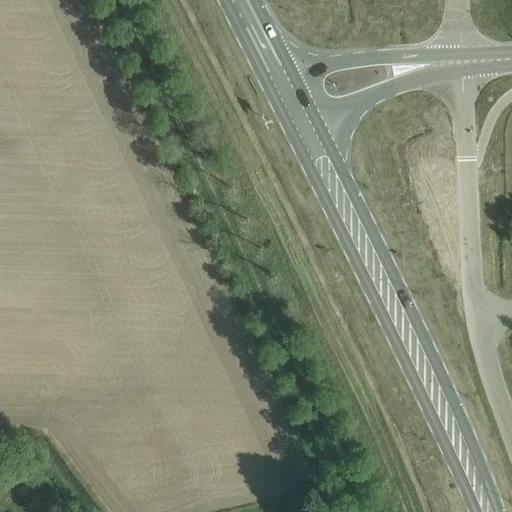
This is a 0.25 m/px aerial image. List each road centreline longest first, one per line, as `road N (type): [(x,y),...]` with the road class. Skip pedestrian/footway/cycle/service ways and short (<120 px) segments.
road 1 (unclassified): [(463,511),(388,320),(284,183),(260,133),(258,96)]
road 2 (unclassified): [(511,439),(494,391),(471,265),(469,154),(493,34)]
road 3 (primary): [(382,175),(500,511)]
